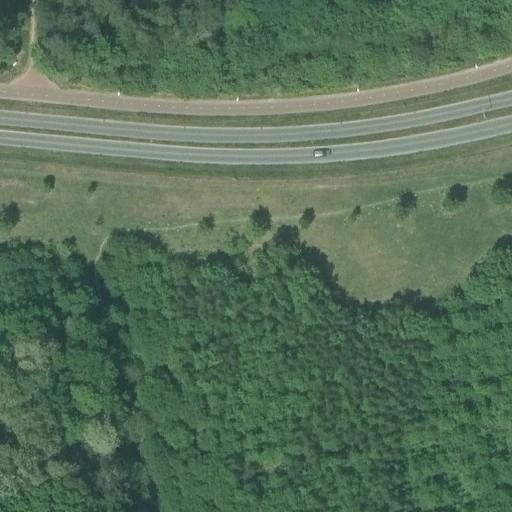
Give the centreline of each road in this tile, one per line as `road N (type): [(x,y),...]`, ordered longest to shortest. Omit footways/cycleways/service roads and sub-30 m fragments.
road 1 (secondary): [(511,100),(372,129),(259,138),(0,118)]
road 2 (secondary): [(0,139),(278,158),(422,145),(511,124)]
road 3 (track): [(127,511),(34,40)]
